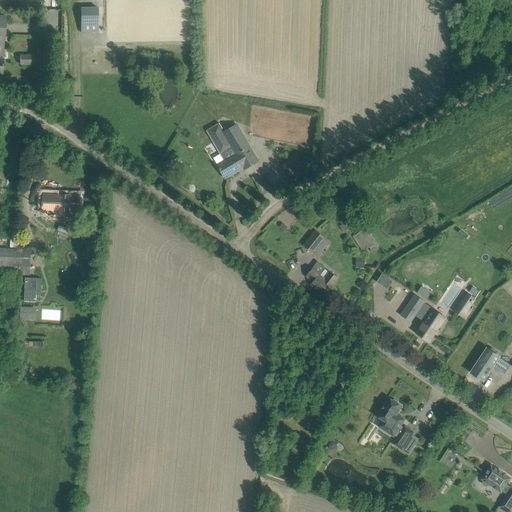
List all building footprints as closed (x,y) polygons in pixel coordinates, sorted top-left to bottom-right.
[(19,0),(0,0),(0,8),(19,9),(19,0)] [(81,8),(81,33),(98,32),(97,8),(81,8)] [(20,64),(34,64),(34,54),(20,54),(20,64)] [(219,123),(215,125),(207,130),(224,161),(217,165),(225,178),(244,167),(245,169),(258,161),(253,153),(237,125),(224,132),(219,123)] [(43,204),(42,210),(59,211),(59,216),(70,216),(70,211),(78,211),(79,205),(79,195),(43,194),(43,204)] [(351,218),(345,222),(348,227),(354,223),(351,218)] [(367,228),(354,236),(363,251),(369,247),(372,252),(380,247),(367,228)] [(325,238),(316,230),(304,246),(313,253),(325,238)] [(0,248),(0,271),(29,273),(30,250),(0,248)] [(356,257),(356,268),(361,268),(365,268),(365,266),(365,257),(356,257)] [(337,278),(330,272),(325,279),(320,275),(326,269),(318,262),(307,276),(313,281),(311,285),(324,295),(332,285),(337,278)] [(381,273),(376,281),(387,289),(393,280),(381,273)] [(459,305),(455,312),(465,318),(471,310),(468,309),(475,299),(467,293),(459,305)] [(416,315),(421,307),(425,301),(415,295),(401,315),(411,322),(416,315)] [(36,320),(36,307),(21,307),(21,319),(36,320)] [(430,313),(421,307),(416,315),(424,321),(416,333),(415,333),(429,343),(430,342),(429,342),(446,318),(445,317),(445,318),(433,310),(433,309),(430,313)] [(493,366),(505,374),(511,365),(487,348),(471,372),(484,381),(493,366)] [(392,400),(389,398),(376,416),(386,422),(381,429),(394,437),(403,423),(397,418),(396,415),(402,406),(398,404),(398,402),(394,400),(392,400)] [(402,450),(409,440),(400,434),(394,444),(402,450)] [(499,506),(499,507),(500,507),(507,511),(511,511),(511,486),(511,487),(511,488),(506,485),(510,479),(511,478),(510,477),(510,478),(503,473),(499,470),(499,471),(492,466),(491,465),(490,466),(483,479),(482,478),(482,480),(483,480),(483,481),(483,482),(483,483),(484,484),(484,485),(485,485),(486,485),(487,486),(487,485),(488,485),(489,484),(501,491),(501,492),(502,492),(502,491),(504,489),(510,493),(505,502),(503,501),(500,506),(499,506)]
